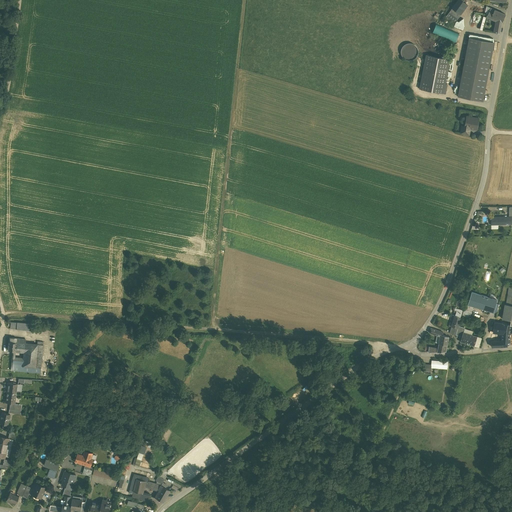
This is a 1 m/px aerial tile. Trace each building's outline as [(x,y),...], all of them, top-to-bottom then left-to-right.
[(467,5),(459,0),(457,0),(445,16),(455,23),(467,5)] [(496,20),(502,23),(506,14),(491,8),(488,15),(487,16),(496,20)] [(456,41),(459,33),(448,29),(436,24),(433,32),(456,41)] [(494,42),(469,37),(458,96),(482,101),(494,42)] [(417,55),(418,52),(417,48),(415,46),(413,44),(409,43),(406,44),(403,46),(402,49),(401,52),(402,55),(403,58),(406,60),(410,60),(413,60),(416,58),(417,55)] [(450,59),(426,55),(420,89),(445,94),(447,84),(445,84),(450,59)] [(479,119),(468,117),(467,122),(466,122),(465,127),(470,128),(477,129),(479,119)] [(462,126),(461,133),(469,134),(470,128),(465,127),(462,126)] [(511,207),(509,207),(509,217),(491,217),(491,225),(511,224),(511,219),(511,207)] [(474,306),(484,309),(488,297),(472,292),(468,304),(474,306)] [(497,300),(488,297),(484,309),(494,312),(497,300)] [(474,306),(468,304),(466,310),(464,309),(462,317),(470,319),(474,306)] [(511,305),(506,305),(505,304),(502,319),(504,320),(503,323),(511,325),(511,324),(511,305)] [(456,313),(453,323),(452,326),(457,328),(463,310),(457,309),(456,313)] [(502,323),(495,322),(493,332),(502,333),(503,323),(502,323)] [(511,325),(503,323),(502,333),(510,334),(511,325)] [(465,328),(458,326),(456,332),(463,334),(463,332),(465,328)] [(443,332),(431,328),(430,333),(440,336),(442,337),(442,335),(443,332)] [(463,332),(463,334),(460,342),(469,344),(472,336),(468,334),(463,332)] [(510,334),(502,333),(502,341),(503,341),(503,346),(510,345),(510,334)] [(448,337),(442,335),(442,337),(440,336),(439,343),(447,345),(448,337)] [(9,342),(8,350),(15,351),(16,342),(9,342)] [(25,343),(16,342),(15,351),(24,352),(25,343)] [(37,344),(25,343),(24,352),(23,363),(23,366),(32,367),(35,367),(36,356),(37,344)] [(447,345),(439,343),(438,349),(437,352),(446,351),(447,345)] [(18,384),(8,383),(7,392),(16,393),(16,391),(17,391),(18,384)] [(16,393),(7,392),(5,402),(11,403),(14,403),(16,393)] [(14,403),(11,403),(11,406),(9,406),(9,409),(15,410),(21,411),(21,407),(15,406),(16,404),(14,403)] [(10,414),(2,412),(0,418),(0,423),(7,425),(10,414)] [(2,437),(0,436),(0,446),(7,448),(9,438),(5,438),(5,437),(3,436),(2,437)] [(140,445),(137,460),(134,459),(133,464),(140,466),(145,446),(140,445)] [(86,451),(84,456),(83,456),(82,456),(82,457),(77,456),(75,461),(85,465),(90,466),(92,459),(95,460),(96,455),(92,454),(86,451)] [(50,460),(46,459),(44,465),(52,467),(51,469),(50,469),(47,476),(54,478),(57,471),(54,470),(55,469),(57,469),(59,464),(58,463),(50,460)] [(120,476),(94,469),(93,474),(118,481),(120,476)] [(76,475),(65,471),(63,477),(64,478),(62,485),(66,486),(71,488),(73,482),(73,481),(73,479),(75,480),(76,475)] [(145,481),(137,479),(133,491),(141,493),(144,485),(145,481)] [(45,488),(35,484),(30,493),(41,497),(43,492),(42,491),(43,489),(44,490),(45,488)] [(71,488),(66,486),(62,495),(65,495),(70,496),(70,493),(72,488),(71,488)] [(160,491),(156,498),(164,502),(170,490),(163,486),(160,491)] [(141,493),(133,491),(132,496),(148,501),(150,495),(141,493)] [(18,497),(9,493),(6,501),(14,504),(18,497)] [(82,500),(73,498),(71,505),(71,508),(81,510),(82,500)] [(107,500),(102,499),(100,507),(99,507),(100,505),(96,504),(96,503),(92,502),(91,507),(91,508),(91,510),(89,509),(87,511),(107,511),(108,511),(107,511),(109,511),(110,508),(111,506),(110,505),(111,502),(111,501),(110,502),(107,501),(107,500)]
